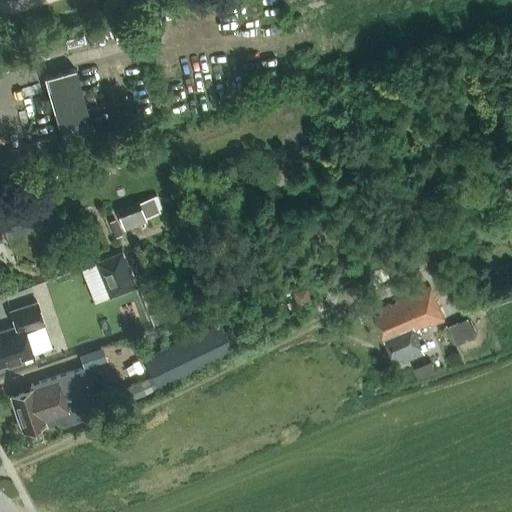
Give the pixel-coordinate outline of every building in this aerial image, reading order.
[(95,132),(76,68),(44,77),(62,142),(95,132)] [(57,134),(0,152),(0,171),(63,151),(57,134)] [(52,223),(42,196),(0,211),(0,221),(7,240),(52,223)] [(151,205),(127,208),(129,226),(154,222),(151,205)] [(121,255),(102,263),(111,286),(130,279),(121,255)] [(299,305),(312,301),(309,287),(295,291),(299,305)] [(431,287),(379,309),(382,314),(375,317),(386,342),(415,329),(432,322),(433,325),(445,320),(431,287)] [(15,326),(0,330),(0,366),(33,356),(25,331),(44,325),(37,302),(10,311),(15,326)] [(449,326),(458,345),(477,337),(469,317),(449,326)] [(143,358),(157,387),(233,350),(219,322),(143,358)] [(415,329),(386,342),(393,359),(400,356),(402,362),(424,353),(415,329)] [(431,361),(415,368),(419,379),(436,372),(431,361)] [(22,431),(44,424),(45,428),(60,423),(63,424),(86,417),(83,409),(95,405),(83,368),(31,385),(32,389),(10,396),(22,431)]
